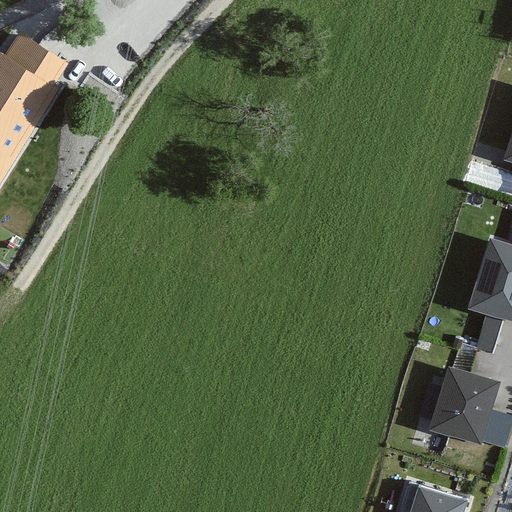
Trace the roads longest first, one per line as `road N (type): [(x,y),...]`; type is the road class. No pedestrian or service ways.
road 1 (track): [(223,0),(166,56),(23,281)]
road 2 (track): [(144,0),(108,34),(51,123)]
